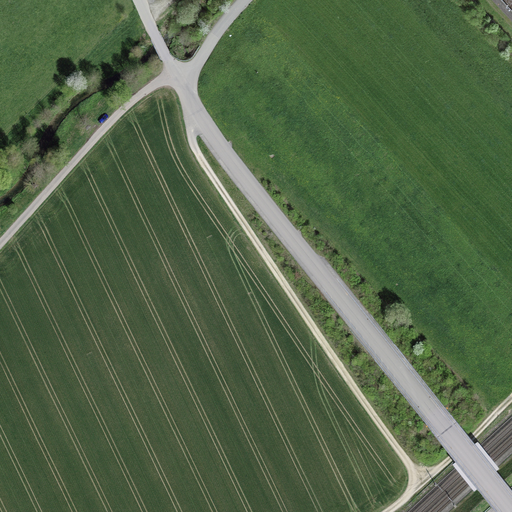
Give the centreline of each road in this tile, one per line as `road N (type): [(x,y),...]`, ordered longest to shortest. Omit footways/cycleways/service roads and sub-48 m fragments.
road 1 (unclassified): [(511,511),(217,141),(178,75)]
road 2 (track): [(198,110),(192,138),(200,157),(423,482)]
road 3 (unclassified): [(0,243),(120,111),(178,75)]
road 4 (track): [(423,482),(511,398)]
